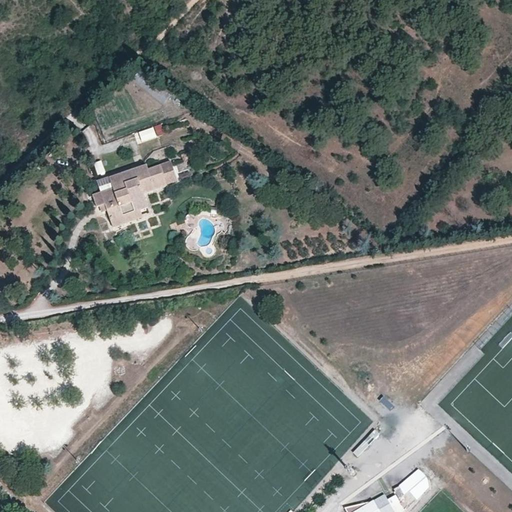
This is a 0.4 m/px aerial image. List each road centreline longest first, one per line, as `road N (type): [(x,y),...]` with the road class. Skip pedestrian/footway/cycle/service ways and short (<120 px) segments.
road 1 (track): [(0,317),(511,236)]
road 2 (track): [(0,186),(196,0)]
